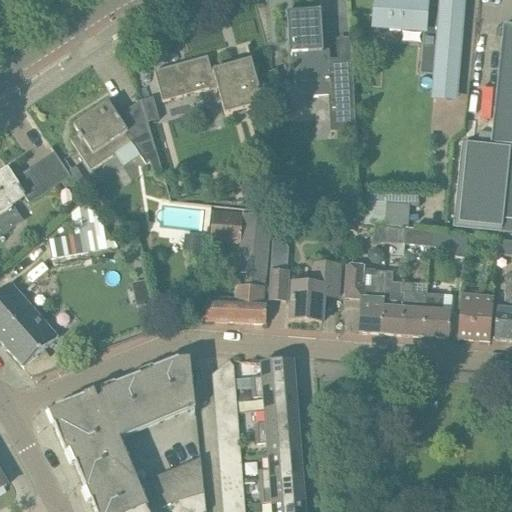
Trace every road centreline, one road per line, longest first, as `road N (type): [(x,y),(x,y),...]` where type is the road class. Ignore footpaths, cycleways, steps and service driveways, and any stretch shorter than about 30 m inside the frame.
road 1 (residential): [(2,404),(197,339),(511,363)]
road 2 (secondary): [(0,78),(119,0)]
